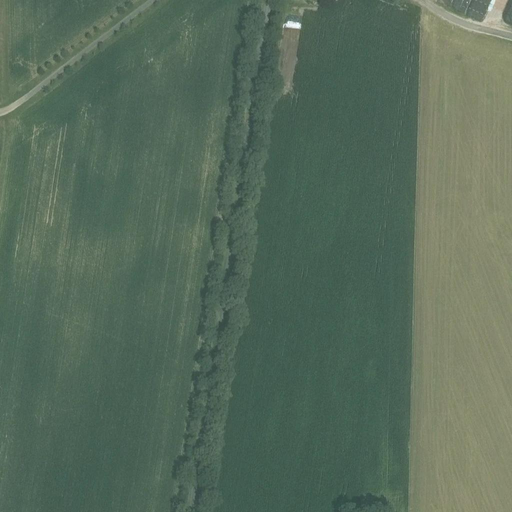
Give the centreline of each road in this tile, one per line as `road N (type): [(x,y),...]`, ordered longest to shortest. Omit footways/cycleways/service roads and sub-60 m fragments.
road 1 (unclassified): [(195,511),(269,0)]
road 2 (unclassified): [(156,0),(0,113)]
